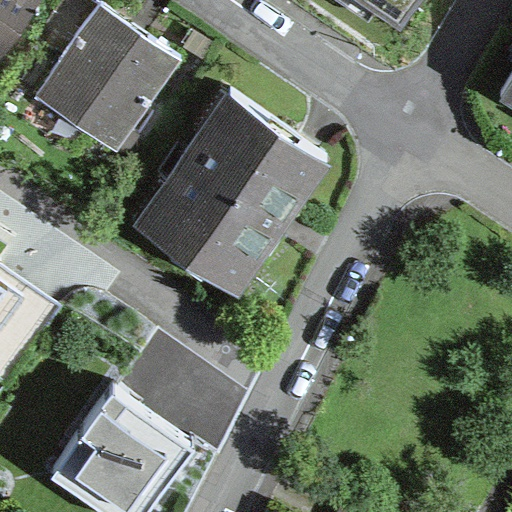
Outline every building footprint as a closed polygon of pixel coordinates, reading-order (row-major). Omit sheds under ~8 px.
[(0,0),(0,38),(26,0),(0,0)] [(149,28),(146,32),(98,0),(61,0),(36,37),(61,55),(37,90),(117,145),(182,50),(149,28)] [(511,93),(511,68),(501,87),(511,93)] [(207,129),(202,125),(168,175),(173,179),(146,217),(141,214),(140,217),(235,282),(326,149),(231,83),(229,86),(234,89),(207,129)] [(127,511),(135,511),(192,431),(113,376),(54,461),(127,511)] [(365,511),(340,499),(334,511),(365,511)]
